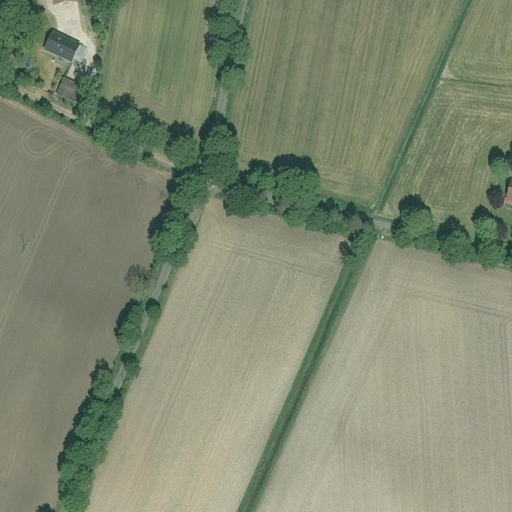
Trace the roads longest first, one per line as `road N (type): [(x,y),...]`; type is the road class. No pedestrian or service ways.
road 1 (unclassified): [(203,178),(175,260),(60,511)]
road 2 (unclassified): [(203,178),(511,257)]
road 3 (unclassified): [(10,87),(203,178)]
road 4 (unclassified): [(240,0),(203,178)]
